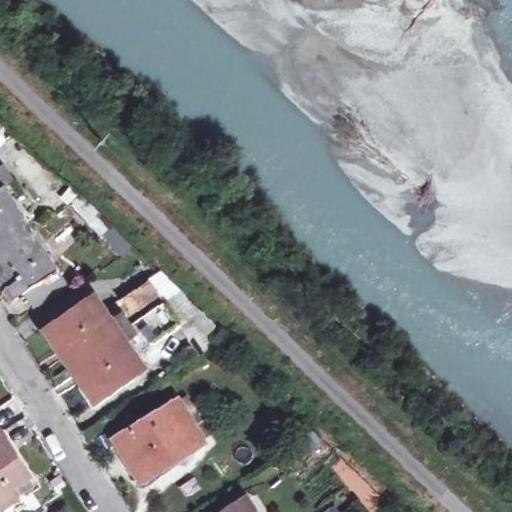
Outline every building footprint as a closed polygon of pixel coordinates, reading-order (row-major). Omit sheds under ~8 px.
[(0,278),(13,299),(24,292),(34,308),(70,286),(0,175),(0,278)] [(86,204),(78,212),(120,254),(127,246),(86,204)] [(152,283),(124,303),(149,341),(178,322),(152,283)] [(94,297),(48,329),(96,400),(143,366),(94,297)] [(178,401),(117,439),(142,480),(204,442),(178,401)] [(0,508),(36,486),(1,428),(0,428),(0,508)]
